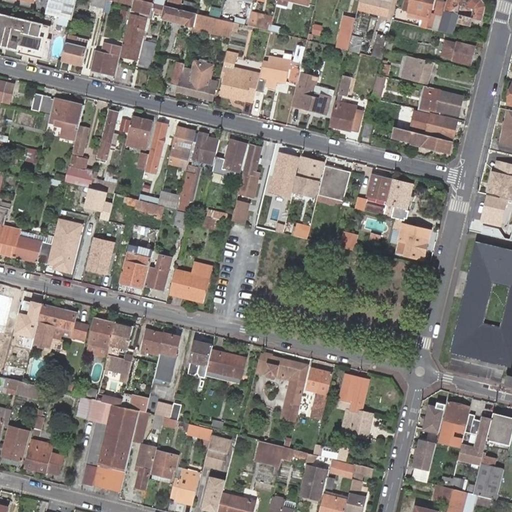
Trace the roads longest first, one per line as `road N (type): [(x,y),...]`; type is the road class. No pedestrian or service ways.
road 1 (residential): [(0,64),(468,180)]
road 2 (residential): [(420,373),(0,274)]
road 3 (residential): [(420,373),(468,180)]
road 4 (residential): [(468,180),(508,0)]
road 5 (residential): [(386,511),(420,373)]
road 6 (residential): [(0,477),(133,511)]
